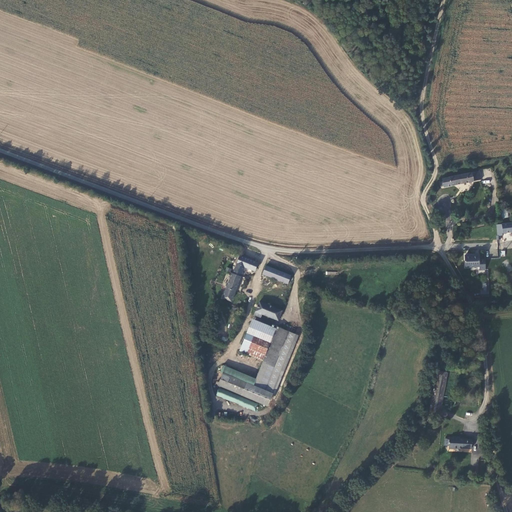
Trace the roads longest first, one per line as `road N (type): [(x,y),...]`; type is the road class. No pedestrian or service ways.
road 1 (residential): [(0,150),(252,243),(306,251),(438,247)]
road 2 (residential): [(438,247),(474,301),(486,413)]
